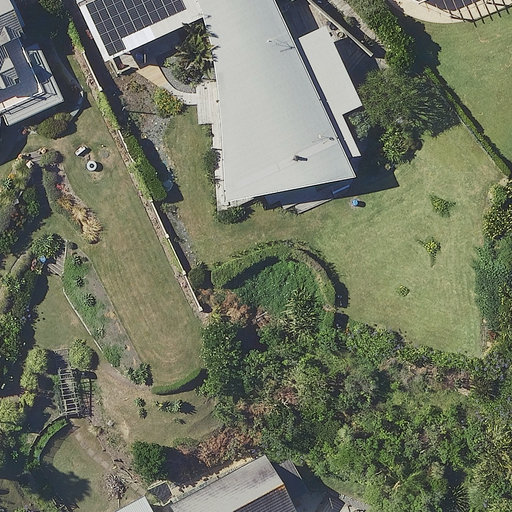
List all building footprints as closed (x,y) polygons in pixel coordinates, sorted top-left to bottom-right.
[(0,0),(0,133),(67,106),(23,0),(0,0)] [(357,162),(340,115),(354,109),(321,31),(285,46),(265,0),(72,0),(100,64),(192,25),(204,54),(208,212),(347,184),(345,163),(357,162)] [(396,0),(415,9),(437,0),(396,0)] [(303,492),(276,444),(167,505),(171,511),(287,511),(283,503),(303,492)] [(146,511),(140,500),(117,511),(146,511)]
